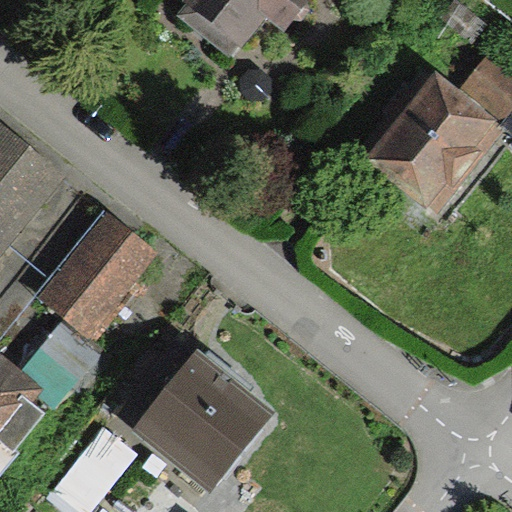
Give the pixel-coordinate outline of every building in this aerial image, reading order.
[(283,32),(308,0),(184,0),(182,3),(184,4),(176,14),(202,35),(229,57),(238,46),(242,49),(266,18),(283,32)] [(511,68),(490,51),(459,90),(502,123),(511,110),(511,68)] [(408,103),(365,156),(435,214),(504,130),(506,128),(502,123),(459,90),(435,70),(408,103)] [(511,110),(502,123),(506,128),(504,130),(511,135),(511,110)] [(0,254),(64,175),(0,122),(0,254)] [(156,251),(105,210),(35,296),(87,337),(156,251)] [(133,429),(211,491),(276,410),(251,391),(233,376),(207,354),(198,348),(133,429)] [(210,350),(207,354),(233,376),(251,391),(254,386),(210,350)] [(0,355),(0,476),(19,453),(14,449),(43,414),(32,404),(43,391),(0,355)] [(90,511),(138,454),(104,427),(45,498),(61,511),(90,511)]
